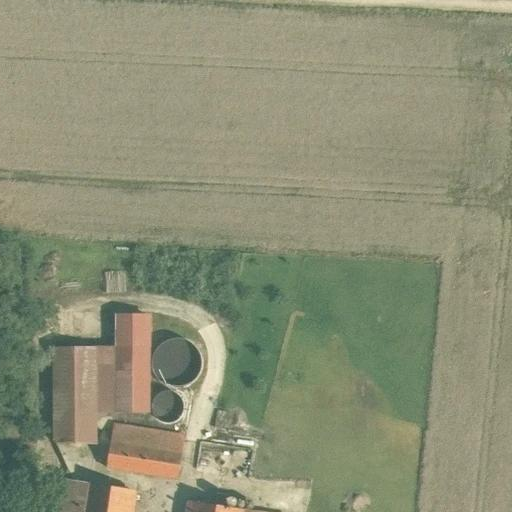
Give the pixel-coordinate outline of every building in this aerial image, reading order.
[(180,340),(172,340),(166,342),(160,346),(155,352),(154,357),(153,364),(155,372),(160,378),(166,382),(173,384),(181,384),(185,382),(191,378),(197,370),(198,362),(196,353),(192,347),(187,343),(180,340)] [(148,413),(147,352),(51,354),(52,447),(97,446),(96,414),(148,413)] [(177,398),(174,395),(168,394),(164,395),(160,397),(158,399),(157,403),(156,407),(158,413),(161,416),(165,418),(171,418),(175,417),(177,415),(180,411),(181,407),(179,401),(177,398)] [(182,438),(115,426),(107,470),(174,482),(182,438)] [(223,449),(200,444),(194,472),(217,477),(223,449)] [(130,511),(134,492),(71,483),(66,511),(130,511)] [(253,511),(192,502),(189,511),(253,511)]
